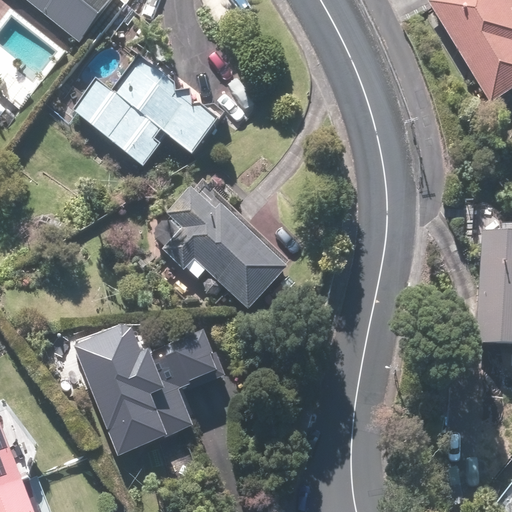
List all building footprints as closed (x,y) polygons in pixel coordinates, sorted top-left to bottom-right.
[(35,0),(86,42),(121,0),(35,0)] [(511,0),(434,0),(497,104),(511,94),(511,0)] [(109,77),(82,110),(152,167),(171,143),(165,138),(172,129),(202,153),(231,118),(152,54),(123,89),(109,77)] [(257,309),(299,265),(233,203),(227,209),(201,184),(175,212),(190,227),(169,249),(191,270),(202,258),(257,309)] [(480,336),(511,338),(511,227),(489,225),(480,336)] [(146,358),(132,327),(89,347),(134,445),(199,416),(187,390),(224,373),(216,356),(225,352),(214,328),(146,358)] [(0,511),(49,511),(13,417),(0,422),(0,511)]
